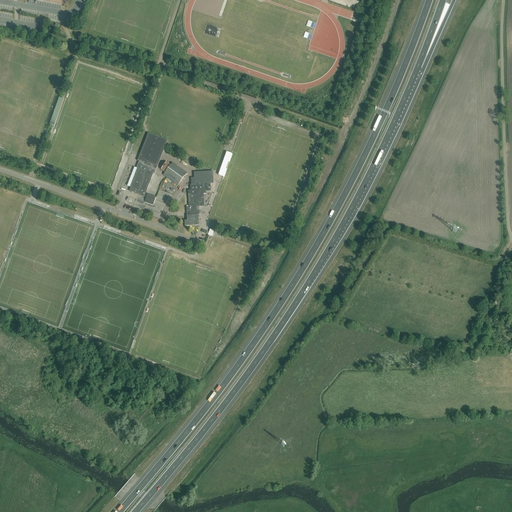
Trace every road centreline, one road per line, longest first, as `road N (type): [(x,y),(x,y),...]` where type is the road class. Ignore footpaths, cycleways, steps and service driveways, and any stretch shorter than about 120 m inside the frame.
road 1 (motorway): [(429,0),(384,115),(300,273),(227,381),(119,511)]
road 2 (motorway): [(135,511),(291,311),(340,231),(417,68)]
road 3 (unclassified): [(511,236),(503,0)]
